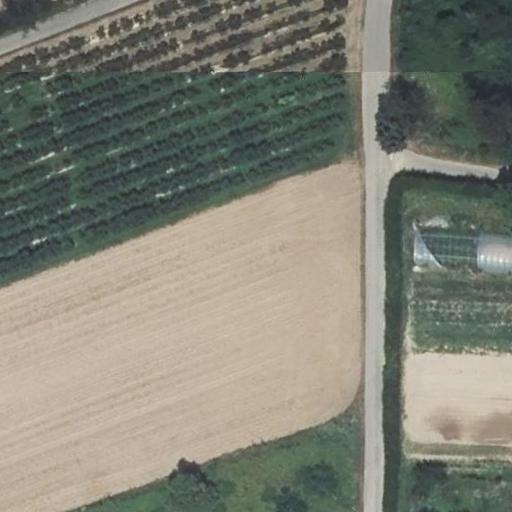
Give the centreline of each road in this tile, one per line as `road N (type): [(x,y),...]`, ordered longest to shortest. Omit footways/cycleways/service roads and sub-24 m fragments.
road 1 (unclassified): [(377,160),(375,511)]
road 2 (unclassified): [(381,0),(377,160)]
road 3 (unclassified): [(377,160),(511,176)]
road 4 (residential): [(0,44),(117,0)]
